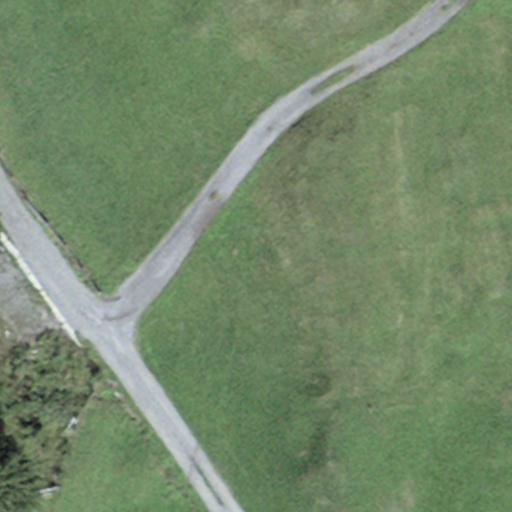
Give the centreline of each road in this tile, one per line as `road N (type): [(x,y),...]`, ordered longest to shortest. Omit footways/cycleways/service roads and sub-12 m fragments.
road 1 (track): [(453,0),(278,115),(111,332)]
road 2 (track): [(0,193),(111,332),(227,511)]
